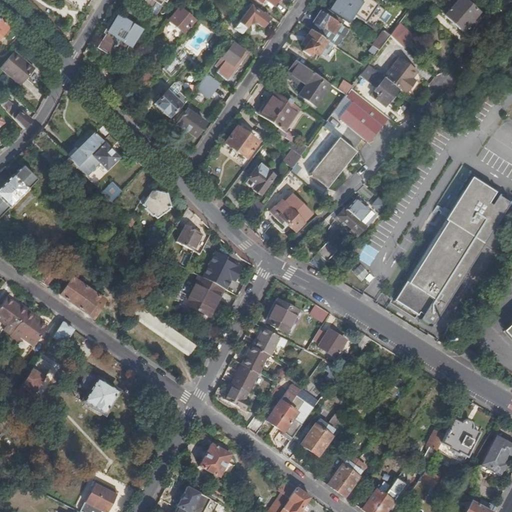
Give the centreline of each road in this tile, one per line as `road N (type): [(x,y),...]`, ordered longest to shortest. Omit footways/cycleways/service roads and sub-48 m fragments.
road 1 (residential): [(511,407),(268,261)]
road 2 (residential): [(191,406),(0,268)]
road 3 (residential): [(180,180),(303,0)]
road 4 (unknown): [(362,314),(401,216),(447,145)]
road 5 (residential): [(191,406),(342,511)]
road 6 (residential): [(191,406),(268,261)]
road 7 (residential): [(180,180),(70,67)]
road 8 (residential): [(268,261),(180,180)]
